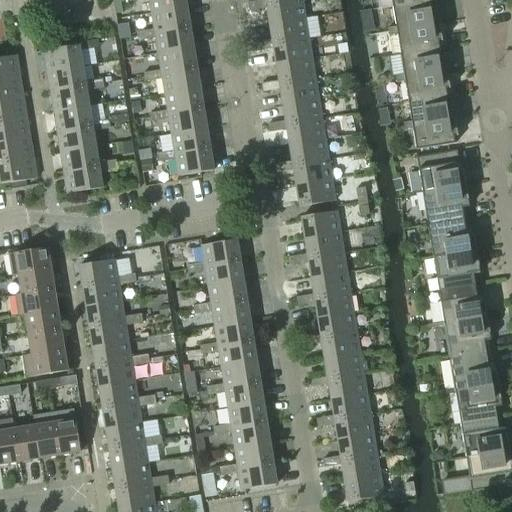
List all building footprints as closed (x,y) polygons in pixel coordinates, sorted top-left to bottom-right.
[(148,0),(151,14),(187,8),(185,0),(148,0)] [(269,24),(305,19),(301,0),(292,0),(266,4),(265,0),(257,1),(258,10),(266,9),(269,24)] [(387,28),(388,32),(439,24),(436,6),(433,7),(431,0),(392,7),(396,27),(387,28)] [(249,11),(258,10),(257,1),(248,3),(249,11)] [(154,34),(190,28),(187,8),(151,14),(154,30),(154,34)] [(272,45),(308,39),(305,19),(269,24),(271,40),(272,45)] [(397,34),(400,54),(439,48),(438,41),(442,40),(439,24),(388,32),(388,35),(397,34)] [(158,54),(193,49),(190,28),(154,34),(154,30),(145,31),(146,40),(155,38),(158,54)] [(138,41),(146,40),(145,31),(136,33),(138,41)] [(275,65),(311,59),(308,39),(272,45),(271,40),(263,42),(264,50),(273,49),(275,65)] [(43,51),(47,72),(82,67),(80,51),(88,49),(87,41),(78,42),(79,45),(43,51)] [(256,52),(264,50),(263,42),(254,43),(256,52)] [(395,75),(395,79),(447,71),(444,54),(440,54),(439,48),(400,54),(403,74),(395,75)] [(161,75),(197,69),(193,49),(158,54),(160,70),(161,75)] [(0,80),(19,77),(16,56),(0,58),(0,80)] [(279,85),(314,80),(311,59),(275,65),(278,81),(279,85)] [(47,72),(50,93),(86,87),(85,83),(82,67),(47,72)] [(164,95),(200,89),(197,69),(161,75),(160,70),(152,72),(153,80),(162,79),(164,95)] [(405,81),(408,101),(447,95),(446,89),(450,88),(447,71),(395,79),(396,83),(405,81)] [(144,82),(153,80),(152,72),(143,73),(144,82)] [(0,100),(23,97),(19,77),(0,80),(0,100)] [(93,81),(95,90),(104,88),(102,80),(93,81)] [(282,105),(318,100),(314,80),(279,85),(278,81),(270,82),(271,91),(280,90),(282,105)] [(50,93),(53,113),(89,107),(86,91),(95,90),(93,81),(85,83),(86,87),(50,93)] [(262,92),(271,91),(270,82),(261,84),(262,92)] [(168,115),(203,109),(200,89),(164,95),(167,111),(168,115)] [(403,123),(403,126),(455,118),(452,101),(448,102),(447,95),(408,101),(411,121),(403,123)] [(0,121),(26,117),(23,97),(0,100),(0,121)] [(285,126),(321,120),(318,100),(282,105),(285,121),(285,126)] [(53,113),(57,133),(92,127),(91,123),(89,107),(53,113)] [(168,119),(171,135),(206,129),(203,109),(168,115),(167,111),(158,112),(160,121),(168,119)] [(151,122),(160,121),(158,112),(149,114),(151,122)] [(0,142),(29,137),(26,117),(0,121),(0,142)] [(455,118),(403,126),(404,130),(412,129),(416,150),(455,144),(453,136),(457,136),(455,118)] [(100,121),(101,130),(110,128),(109,120),(100,121)] [(289,146),(324,140),(321,120),(285,126),(285,121),(276,123),(278,131),(286,130),(289,146)] [(57,133),(60,153),(95,147),(93,131),(101,130),(100,121),(91,123),(92,127),(57,133)] [(269,133),(278,131),(276,123),(267,124),(269,133)] [(171,135),(173,151),(174,155),(210,150),(206,129),(171,135)] [(0,142),(0,162),(33,158),(29,137),(0,142)] [(291,162),(292,166),(328,160),(324,140),(289,146),(291,162)] [(60,153),(63,174),(99,168),(98,163),(95,147),(60,153)] [(166,161),(175,159),(178,177),(213,171),(210,150),(174,155),(173,151),(165,152),(166,161)] [(422,191),(465,184),(463,170),(461,162),(459,163),(457,151),(416,157),(422,191)] [(157,162),(166,161),(165,152),(156,154),(157,162)] [(0,181),(1,185),(36,179),(33,158),(0,162),(0,181)] [(115,160),(107,162),(108,170),(117,169),(115,160)] [(293,170),(295,186),(331,180),(328,160),(292,166),(291,162),(283,163),(284,172),(293,170)] [(99,168),(63,174),(67,194),(102,189),(99,172),(108,170),(107,162),(98,163),(99,168)] [(275,173),(284,172),(283,163),(274,164),(275,173)] [(331,180),(295,186),(299,207),(334,202),(331,180)] [(427,224),(468,218),(466,207),(469,207),(468,199),(465,184),(422,191),(427,224)] [(355,189),(356,198),(366,196),(364,188),(355,189)] [(358,208),(359,216),(368,215),(367,206),(358,208)] [(304,239),(340,233),(336,211),(300,217),(304,239)] [(433,258),(476,251),(474,236),(472,228),(469,229),(468,218),(427,224),(433,258)] [(307,259),(343,253),(340,233),(304,239),(306,254),(307,259)] [(204,267),(240,261),(236,240),(201,246),(204,263),(195,264),(196,273),(205,271),(204,267)] [(12,276),(18,275),(51,269),(47,248),(8,254),(12,276)] [(438,291),(478,284),(477,273),(480,273),(478,265),(479,265),(476,251),(433,258),(438,291)] [(311,279),(346,273),(343,253),(307,259),(306,254),(298,256),(299,264),(308,263),(311,279)] [(291,266),(299,264),(298,256),(289,257),(291,266)] [(79,266),(82,287),(118,281),(118,285),(127,284),(126,276),(117,277),(114,260),(79,266)] [(208,287),(243,281),(240,261),(204,267),(205,271),(208,287)] [(187,274),(196,273),(195,264),(186,266),(187,274)] [(18,275),(21,295),(54,289),(51,269),(18,275)] [(314,299),(349,293),(346,273),(311,279),(313,295),(314,299)] [(134,274),(126,276),(127,284),(136,283),(134,274)] [(82,287),(85,307),(121,301),(118,285),(118,281),(82,287)] [(211,307),(246,301),(243,281),(208,287),(210,303),(202,304),(203,313),(212,311),(211,307)] [(444,324),(487,317),(485,302),(484,302),(483,295),(480,295),(478,284),(438,291),(443,322),(444,324)] [(18,316),(24,315),(57,310),(54,289),(21,295),(15,296),(18,316)] [(317,319),(353,313),(349,293),(314,299),(313,295),(305,296),(306,305),(315,303),(317,319)] [(297,306),(306,305),(305,296),(296,298),(297,306)] [(85,307),(89,327),(124,321),(125,326),(133,324),(132,316),(124,317),(121,301),(85,307)] [(214,327),(250,321),(246,301),(211,307),(212,311),(214,327)] [(194,314),(203,313),(202,304),(193,306),(194,314)] [(24,315),(28,335),(60,330),(57,310),(24,315)] [(320,339),(356,333),(353,313),(317,319),(320,335),(320,339)] [(132,316),(133,324),(142,323),(141,314),(132,316)] [(449,358),(489,351),(488,340),(491,340),(489,332),(487,317),(444,324),(443,322),(435,324),(436,328),(444,326),(449,358)] [(89,327),(92,347),(128,342),(125,326),(124,321),(89,327)] [(217,347),(253,342),(250,321),(214,327),(217,343),(208,345),(210,353),(218,352),(217,347)] [(28,335),(31,355),(64,350),(60,330),(28,335)] [(324,359),(359,354),(356,333),(320,339),(320,335),(311,336),(313,345),(321,344),(324,359)] [(304,346),(313,345),(311,336),(302,338),(304,346)] [(92,347),(95,367),(131,362),(131,366),(140,364),(139,356),(130,358),(128,342),(92,347)] [(221,368),(256,362),(253,342),(217,347),(218,352),(221,368)] [(201,354),(210,353),(208,345),(199,346),(201,354)] [(64,350),(31,355),(21,357),(24,378),(67,371),(64,350)] [(449,358),(454,389),(454,391),(498,384),(496,369),(495,369),(494,362),(491,362),(489,351),(449,358)] [(327,380),(363,374),(359,354),(324,359),(326,375),(327,380)] [(139,356),(140,364),(149,363),(147,355),(139,356)] [(95,367),(98,388),(134,382),(131,366),(131,362),(95,367)] [(224,388),(260,383),(256,362),(221,368),(223,384),(215,386),(216,394),(225,393),(224,388)] [(328,384),(330,400),(366,394),(363,374),(327,380),(326,375),(318,377),(319,385),(328,384)] [(310,387),(319,385),(318,377),(309,379),(310,387)] [(59,378),(47,381),(48,389),(61,387),(59,378)] [(48,389),(47,381),(34,383),(36,391),(48,389)] [(98,388),(102,408),(137,403),(138,407),(147,405),(145,397),(137,398),(134,382),(98,388)] [(227,409),(263,403),(260,383),(224,388),(225,393),(227,409)] [(455,393),(460,424),(500,418),(498,407),(501,406),(500,399),(500,398),(498,384),(454,391),(454,389),(446,390),(447,394),(455,393)] [(19,385),(7,387),(8,396),(20,394),(19,385)] [(207,395),(216,394),(215,386),(206,387),(207,395)] [(334,420),(369,415),(366,394),(330,400),(333,416),(334,420)] [(145,397),(147,405),(155,404),(154,395),(145,397)] [(102,408),(105,428),(141,423),(138,407),(137,403),(102,408)] [(231,429),(266,423),(263,403),(227,409),(230,425),(221,426),(223,434),(231,433),(231,429)] [(73,410),(52,413),(59,455),(80,452),(73,410)] [(32,416),(34,426),(39,459),(59,455),(52,413),(32,416)] [(334,425),(337,440),(373,435),(369,415),(334,420),(333,416),(324,418),(326,426),(334,425)] [(317,428),(326,426),(324,418),(316,419),(317,428)] [(460,424),(465,457),(509,450),(506,436),(505,428),(502,428),(500,418),(460,424)] [(0,421),(0,465),(19,462),(14,429),(12,420),(0,421)] [(105,428),(108,449),(144,443),(145,447),(153,446),(152,437),(143,439),(141,423),(105,428)] [(231,433),(234,449),(270,443),(266,423),(231,429),(231,433)] [(34,426),(14,429),(19,462),(39,459),(34,426)] [(214,436),(223,434),(221,426),(213,427),(214,436)] [(337,440),(340,456),(340,461),(376,455),(373,435),(337,440)] [(152,437),(153,446),(162,444),(161,436),(152,437)] [(108,449),(112,469),(147,463),(145,447),(144,443),(108,449)] [(238,473),(237,469),(273,463),(270,443),(234,449),(237,465),(228,466),(229,474),(238,473)] [(509,450),(465,457),(469,478),(441,482),(443,495),(471,492),(511,485),(509,473),(511,472),(511,470),(511,465),(509,450)] [(341,465),(344,481),(379,475),(376,455),(340,461),(340,456),(331,458),(332,466),(341,465)] [(324,468),(332,466),(331,458),(322,459),(324,468)] [(112,469),(115,489),(150,483),(151,487),(160,486),(158,477),(150,479),(147,463),(112,469)] [(237,469),(238,473),(241,490),(276,485),(273,463),(237,469)] [(220,476),(229,474),(228,466),(219,468),(220,476)] [(379,475),(344,481),(347,502),(383,496),(379,475)] [(158,477),(160,486),(168,485),(167,476),(158,477)] [(115,489),(118,509),(154,503),(151,487),(150,483),(115,489)] [(403,484),(404,493),(414,491),(412,483),(403,484)] [(155,511),(154,503),(118,509),(118,511),(155,511)]
